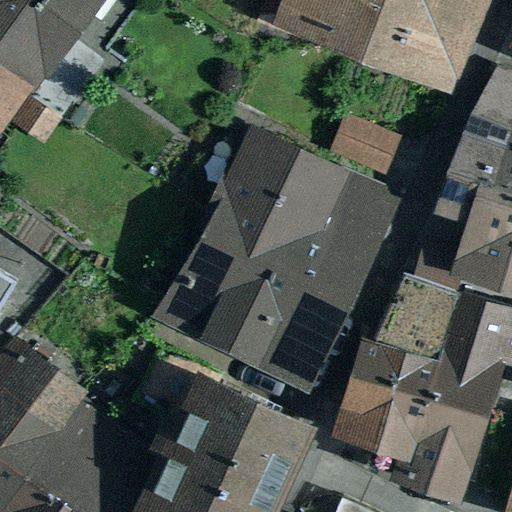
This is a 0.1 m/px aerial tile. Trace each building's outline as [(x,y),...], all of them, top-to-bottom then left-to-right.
[(83,0),(0,0),(0,61),(24,80),(37,90),(31,98),(61,117),(101,60),(60,32),(83,0)] [(447,62),(451,63),(475,0),(265,0),(258,18),(366,58),(372,43),(444,70),(447,62)] [(0,112),(24,80),(0,61),(0,112)] [(477,213),(491,177),(511,183),(511,71),(499,66),(479,103),(440,200),(477,213)] [(345,115),(333,146),(382,166),(394,136),(345,115)] [(392,188),(260,128),(217,219),(346,284),(392,188)] [(465,258),(511,272),(511,183),(491,177),(477,213),(467,253),(465,258)] [(167,303),(303,372),(346,284),(217,219),(167,303)] [(418,270),(457,285),(465,258),(467,253),(427,240),(418,270)] [(432,343),(450,325),(460,289),(407,269),(374,343),(369,341),(342,419),(379,432),(399,377),(448,395),(454,373),(427,363),(432,343)] [(480,407),(498,346),(511,351),(511,305),(460,289),(450,325),(432,343),(427,363),(454,373),(448,395),(480,407)] [(0,352),(0,501),(80,394),(11,341),(0,352)] [(143,508),(150,511),(261,511),(302,427),(205,382),(212,368),(162,345),(125,421),(169,453),(143,508)] [(404,471),(454,488),(480,407),(448,395),(399,377),(379,432),(372,455),(405,468),(404,471)] [(80,394),(0,501),(0,511),(110,511),(155,451),(80,394)] [(302,511),(456,511),(324,450),(299,507),(302,511)]
